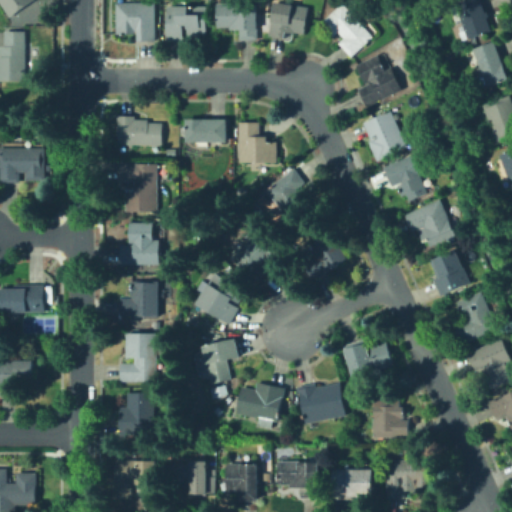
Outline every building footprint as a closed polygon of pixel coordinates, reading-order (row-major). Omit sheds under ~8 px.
[(34,0),(10,17),(0,0),(34,0)] [(493,31),(469,39),(457,4),(468,0),(483,0),(490,17),(488,18),(493,31)] [(310,16),(309,24),(306,24),(304,35),(294,33),(293,40),(270,36),(275,2),(310,7),(309,16),(310,16)] [(156,3),(156,41),(137,41),(137,31),(136,31),(136,35),(117,35),(117,3),(156,3)] [(343,3),(374,37),(352,57),(340,43),(345,38),(340,32),(335,37),(322,23),(343,3)] [(258,4),(258,40),(240,40),(240,30),(231,30),(230,27),(218,27),(218,4),(258,4)] [(208,6),(207,34),(199,34),(187,35),(187,30),(184,30),(184,42),(168,42),(168,6),(208,6)] [(26,31),(25,81),(22,80),(22,86),(12,86),(12,80),(0,80),(0,57),(1,57),(1,47),(5,47),(6,31),(26,31)] [(510,79),(490,87),(484,71),(475,49),(496,41),(510,79)] [(379,55),(386,70),(392,67),(403,90),(368,107),(359,90),(371,84),(370,82),(367,84),(357,65),(379,55)] [(511,95),(511,98),(511,136),(497,142),(484,105),(511,95)] [(408,147),(378,160),(370,142),(372,140),(365,122),(392,110),(408,147)] [(164,123),(164,145),(119,144),(119,122),(119,116),(137,116),(137,120),(150,120),(150,123),(164,123)] [(228,119),(228,142),(186,142),(187,119),(228,119)] [(279,142),(279,163),(240,163),(240,122),(262,122),(262,136),(269,136),(269,142),(279,142)] [(46,148),(47,181),(27,181),(27,173),(21,173),(22,183),(1,183),(1,148),(46,148)] [(511,187),(500,154),(511,149),(511,187)] [(421,174),(429,193),(411,201),(408,194),(403,196),(399,186),(403,184),(403,182),(393,186),(385,167),(419,152),(427,171),(421,174)] [(160,164),(159,212),(127,211),(127,187),(135,187),(136,182),(122,181),(122,163),(160,164)] [(296,222),(292,224),(268,190),(296,169),(306,183),(300,187),(315,207),(296,222)] [(441,199),(451,221),(457,218),(461,228),(455,231),(457,236),(427,249),(418,229),(414,231),(406,215),(441,199)] [(161,240),(161,265),(122,264),(122,245),(134,245),(134,243),(131,243),(131,222),(157,223),(157,240),(161,240)] [(287,252),(272,265),(270,262),(265,267),(270,272),(256,284),(232,258),(264,227),(287,252)] [(341,265),(314,281),(304,264),(319,255),(313,244),(335,232),(342,245),(349,259),(340,264),(341,265)] [(456,250),(461,261),(468,257),(474,270),(467,273),(472,283),(442,296),(435,279),(438,278),(430,261),(456,250)] [(247,292),(241,304),(233,299),(231,302),(241,307),(231,324),(198,304),(216,273),(247,292)] [(160,282),(159,317),(121,316),(121,299),(133,299),(132,297),(132,281),(160,282)] [(45,285),(45,311),(29,311),(29,313),(0,313),(0,289),(15,289),(15,285),(45,285)] [(482,291),(499,329),(464,344),(456,326),(468,320),(467,316),(465,317),(458,302),(482,291)] [(159,333),(159,381),(139,381),(121,382),(121,363),(135,363),(135,358),(127,358),(127,333),(159,333)] [(233,380),(212,384),(204,346),(237,338),(241,356),(228,359),(233,380)] [(511,360),(507,363),(511,374),(511,379),(492,389),(483,370),(487,368),(486,367),(476,371),(468,353),(503,338),(511,360)] [(367,343),(369,348),(388,342),(395,365),(353,377),(345,346),(366,339),(367,343)] [(0,361),(34,361),(34,374),(33,374),(33,381),(17,381),(17,396),(0,396),(0,361)] [(287,388),(284,397),(279,420),(283,420),(281,428),(273,426),(274,421),(237,413),(243,387),(257,390),(259,382),(287,388)] [(316,383),(317,387),(341,383),(344,398),(349,397),(350,405),(346,406),(347,415),(306,423),(298,387),(316,383)] [(511,391),(511,426),(507,413),(497,418),(489,401),(511,391)] [(156,393),(156,435),(121,435),(122,407),(128,407),(128,393),(156,393)] [(410,420),(410,437),(375,437),(375,399),(402,400),(402,407),(405,407),(405,419),(410,420)] [(434,459),(434,489),(415,490),(415,484),(406,484),(406,499),(387,499),(387,460),(434,459)] [(157,460),(157,485),(136,485),(136,483),(134,483),(133,500),(112,499),(112,480),(115,480),(116,460),(157,460)] [(209,461),(209,494),(190,494),(190,482),(172,482),(172,477),(168,477),(168,470),(169,468),(172,468),(172,462),(190,461),(209,461)] [(320,462),(319,498),(301,498),(301,488),(290,487),(290,485),(279,485),(279,462),(320,462)] [(260,464),(260,501),(241,501),(241,494),(228,494),(228,464),(260,464)] [(9,483),(18,482),(18,473),(39,473),(38,486),(38,505),(17,506),(16,511),(0,511),(0,468),(9,468),(9,483)] [(375,469),(374,499),(334,499),(334,469),(375,469)]
